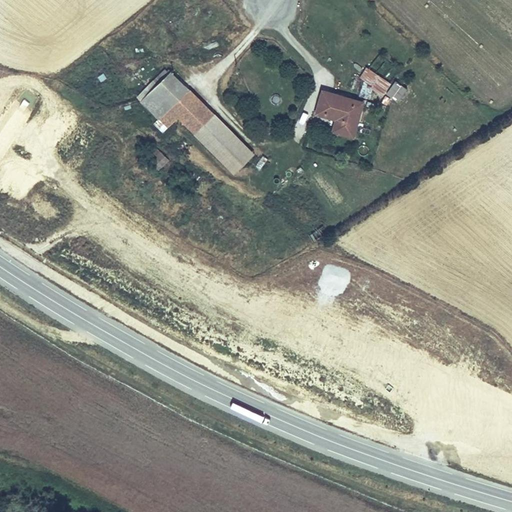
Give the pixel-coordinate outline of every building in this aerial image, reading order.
[(158,83),(172,70),(169,67),(167,70),(166,68),(154,79),(158,83)] [(197,113),(206,106),(172,70),(158,83),(142,100),(168,127),(179,116),(196,133),(206,122),(197,113)] [(368,99),(372,84),(363,81),(359,96),(368,99)] [(395,81),(386,94),(399,102),(407,89),(395,81)] [(343,119),(339,131),(353,136),(363,101),(324,90),(317,112),(338,118),(343,119)] [(246,146),(206,106),(197,113),(206,122),(196,133),(230,168),(240,158),(236,155),(246,146)] [(334,130),(339,131),(343,119),(338,118),(334,130)] [(247,145),(246,146),(236,155),(240,158),(230,168),(234,172),(254,152),(247,145)] [(150,162),(161,151),(156,147),(145,157),(150,162)] [(168,159),(161,151),(150,162),(157,169),(168,159)] [(179,228),(192,212),(183,205),(170,221),(179,228)]
